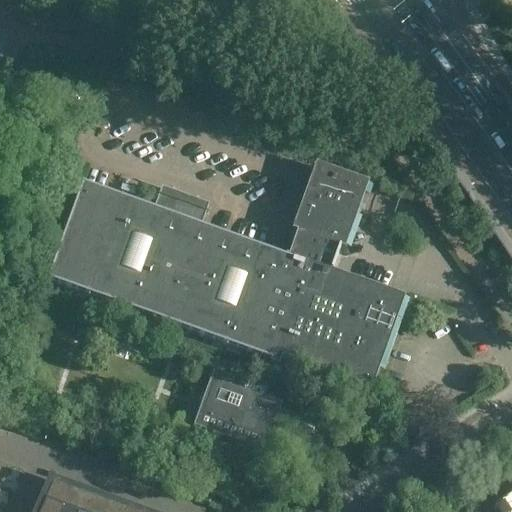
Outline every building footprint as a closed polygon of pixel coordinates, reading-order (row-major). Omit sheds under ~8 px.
[(354,205),(338,250),(343,252),(367,186),(315,168),(292,233),(297,235),(313,191),(334,198),(354,205)] [(329,274),(338,250),(354,205),(334,198),(313,191),(297,235),(288,260),(203,230),(200,228),(177,220),(180,211),(169,207),(166,217),(154,212),(136,206),(81,187),(65,233),(63,239),(47,282),(95,300),(92,308),(116,317),(119,309),(270,363),(269,366),(278,369),(279,366),(281,360),(371,392),(403,301),(329,274)] [(154,212),(166,217),(169,207),(180,211),(177,220),(200,228),(207,208),(161,192),(154,212)] [(258,449),(273,408),(237,394),(240,386),(215,377),(200,419),(197,418),(194,425),(258,449)] [(34,511),(137,511),(48,480),(34,511)] [(495,511),(511,511),(511,492),(497,503),(493,509),(495,511)]
